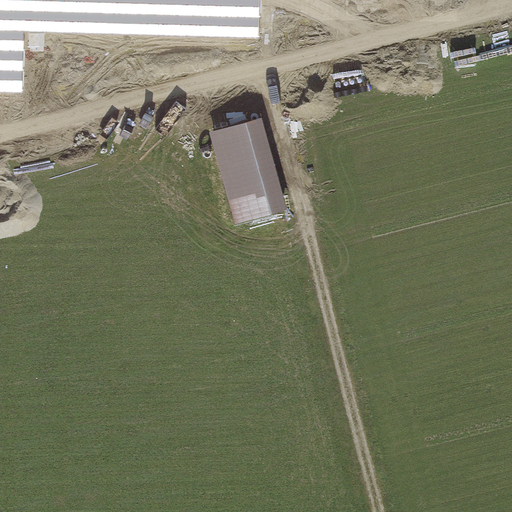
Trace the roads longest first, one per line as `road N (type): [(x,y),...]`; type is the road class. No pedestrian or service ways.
road 1 (unclassified): [(0,134),(511,9)]
road 2 (track): [(270,70),(377,511)]
